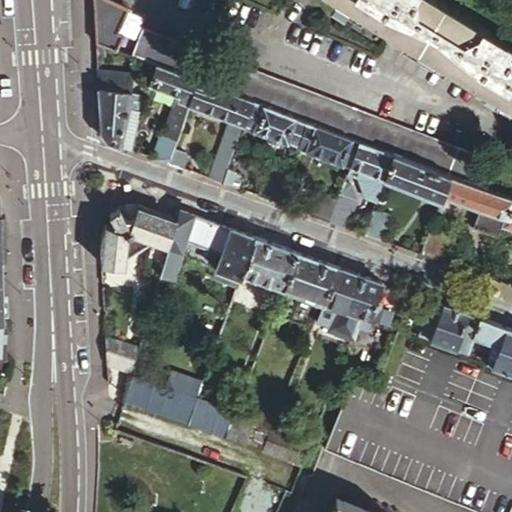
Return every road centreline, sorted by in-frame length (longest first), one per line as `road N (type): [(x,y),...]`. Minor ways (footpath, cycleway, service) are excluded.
road 1 (residential): [(511,308),(43,135)]
road 2 (tertiary): [(43,135),(52,358)]
road 3 (unknown): [(93,404),(266,465)]
road 4 (tertiary): [(72,511),(66,389),(52,358)]
road 5 (tertiary): [(52,358),(41,391),(34,511)]
road 6 (tertiary): [(32,0),(43,135)]
